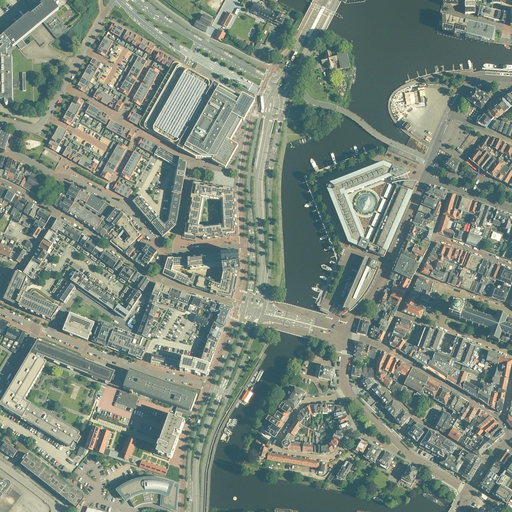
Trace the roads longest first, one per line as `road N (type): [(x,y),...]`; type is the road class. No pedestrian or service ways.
road 1 (residential): [(347,335),(379,281),(451,113)]
road 2 (residential): [(346,391),(304,401),(277,449),(327,458),(358,425),(389,447),(397,444)]
road 3 (residential): [(252,245),(166,250),(123,206),(61,175)]
road 4 (secondary): [(263,308),(283,100)]
road 5 (residential): [(487,463),(386,392),(374,376),(381,346)]
road 6 (residential): [(19,125),(37,129),(116,0)]
road 7 (residential): [(398,313),(433,237),(511,266)]
road 8 (secondary): [(268,97),(248,173),(252,245)]
road 9 (residential): [(501,422),(381,346)]
road 10 (residential): [(212,387),(87,348)]
road 11 (secondary): [(212,387),(190,448),(188,511)]
road 12 (secondary): [(202,511),(207,448),(228,394)]
